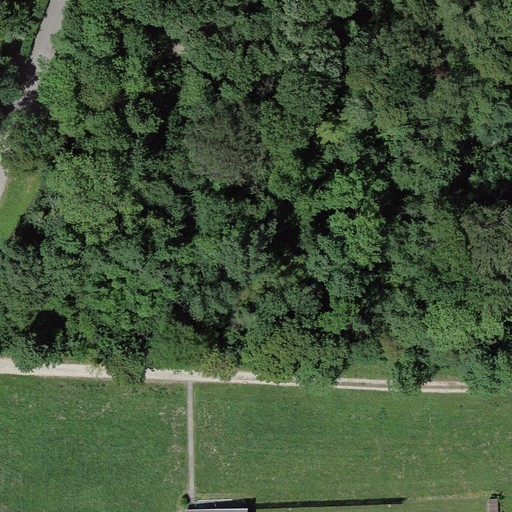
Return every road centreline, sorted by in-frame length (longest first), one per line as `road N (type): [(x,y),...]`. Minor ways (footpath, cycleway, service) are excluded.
road 1 (track): [(0,365),(511,383)]
road 2 (unclassified): [(63,0),(0,167)]
